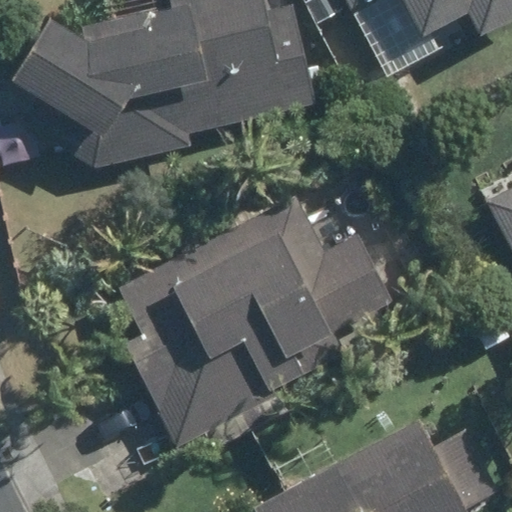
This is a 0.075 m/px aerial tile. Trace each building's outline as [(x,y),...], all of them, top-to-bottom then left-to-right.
[(40,0),(5,57),(38,77),(17,111),(91,157),(188,133),(185,121),(312,91),(290,0),(279,0),(263,4),(262,0),(143,0),(137,11),(80,25),(40,0)] [(349,0),(351,3),(358,0),(374,31),(415,10),(417,14),(444,0),(465,0),(475,18),(510,0),(349,0)] [(117,172),(79,187),(96,231),(134,216),(117,172)] [(511,176),(485,190),(511,241),(511,176)] [(333,321),(388,294),(355,226),(320,243),(292,188),(118,277),(138,317),(119,327),(176,438),(201,425),(210,443),(285,404),(272,379),(344,343),(333,321)] [(469,313),(485,344),(509,333),(492,300),(469,313)] [(457,511),(459,511),(456,503),(484,489),(454,429),(424,445),(406,411),(243,494),(251,511),(457,511)]
